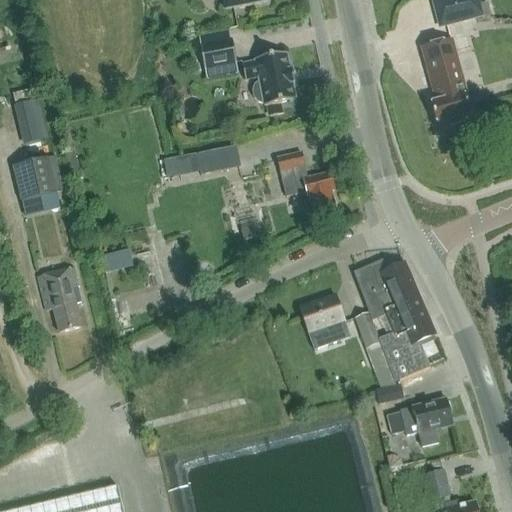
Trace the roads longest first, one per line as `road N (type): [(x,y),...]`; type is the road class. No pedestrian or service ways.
road 1 (unclassified): [(0,431),(271,280),(403,224)]
road 2 (tertiary): [(511,493),(463,333),(422,253)]
road 3 (tertiary): [(403,224),(384,185),(345,0)]
